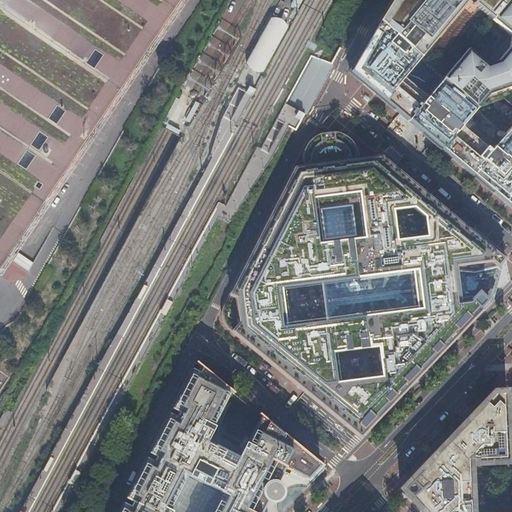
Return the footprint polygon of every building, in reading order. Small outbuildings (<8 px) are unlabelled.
[(0,0),(0,267),(47,197),(61,177),(65,171),(79,150),(102,117),(116,96),(120,90),(134,69),(156,36),(170,16),(175,9),(180,0),(0,0)] [(180,0),(175,9),(177,11),(184,0),(180,0)] [(441,76),(504,0),(393,0),(381,21),(441,76)] [(506,38),(506,49),(494,63),(481,67),(463,51),(443,75),(479,106),(485,97),(504,90),(511,96),(511,0),(507,0),(488,22),(506,38)] [(170,16),(156,36),(159,38),(173,17),(170,16)] [(287,28),(271,19),(246,64),(262,72),(287,28)] [(421,60),(378,22),(349,73),(368,89),(407,121),(426,97),(405,80),(421,60)] [(285,105),(277,120),(281,122),(285,124),(289,126),(296,130),(305,114),(322,81),(327,72),(332,64),(337,54),(324,48),(311,55),(303,71),(295,87),(285,105)] [(134,69),(120,90),(123,92),(137,71),(134,69)] [(511,140),(504,135),(490,151),(461,127),(479,106),(443,75),(426,97),(407,121),(511,208),(511,140)] [(116,96),(102,117),(104,119),(119,98),(116,96)] [(304,169),(294,170),(295,178),(289,179),(279,200),(286,253),(284,255),(284,256),(248,260),(243,269),(244,274),(240,275),(223,308),(223,309),(222,311),(222,315),(222,318),(223,322),(225,325),(228,329),(254,351),(258,350),(259,354),(281,373),(278,378),(283,383),(287,378),(356,435),(356,434),(362,434),(363,435),(464,329),(463,324),(469,323),(491,301),(460,304),(455,267),(506,260),(466,227),(461,233),(460,233),(454,229),(449,235),(397,242),(396,240),(395,240),(392,217),(442,210),(389,166),(366,169),(365,161),(355,162),(354,158),(357,158),(356,154),(355,151),(353,146),(350,143),(348,140),(344,138),(340,136),(336,134),(331,133),(330,134),(321,135),(320,135),(318,136),(314,138),(310,141),(307,144),(305,147),(303,152),(302,155),(301,160),(301,165),(304,165),(304,169)] [(79,150),(65,171),(68,173),(82,152),(79,150)] [(64,179),(61,177),(47,197),(50,199),(64,179)] [(277,511),(278,510),(278,507),(278,505),(278,504),(268,498),(274,487),(286,493),(287,492),(288,491),(289,491),(291,490),(292,490),(294,489),(296,489),(297,489),(300,489),(301,489),(303,489),(304,489),(305,490),(324,469),(317,464),(318,463),(258,414),(257,415),(259,417),(245,444),(244,444),(241,450),(213,435),(229,405),(228,404),(227,406),(224,404),(230,393),(232,395),(233,394),(217,381),(217,382),(205,376),(207,372),(200,366),(199,368),(197,373),(191,370),(125,499),(118,511),(277,511)] [(490,397),(448,442),(429,462),(430,463),(412,481),(410,479),(400,489),(410,499),(412,497),(425,511),(472,511),(470,464),(471,464),(505,463),(505,460),(508,459),(509,463),(506,391),(505,391),(505,394),(502,394),(501,391),(493,391),(493,395),(491,393),(488,396),(490,397)] [(490,397),(488,396),(447,440),(448,442),(490,397)] [(447,440),(410,479),(412,481),(430,463),(429,462),(448,442),(447,440)] [(283,511),(305,490),(304,489),(303,489),(301,489),(300,489),(297,489),(296,489),(294,489),(292,490),(291,490),(289,491),(288,491),(287,492),(286,493),(274,487),(268,498),(278,504),(278,505),(278,507),(278,510),(277,511),(283,511)] [(425,511),(412,497),(410,499),(421,511),(425,511)]
